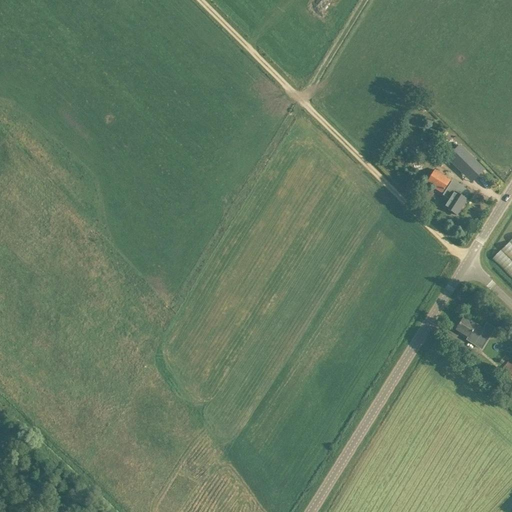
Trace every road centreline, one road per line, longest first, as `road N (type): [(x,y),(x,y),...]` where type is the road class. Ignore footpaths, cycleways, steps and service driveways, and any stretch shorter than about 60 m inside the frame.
road 1 (track): [(203,0),(468,261)]
road 2 (tertiary): [(309,511),(468,261)]
